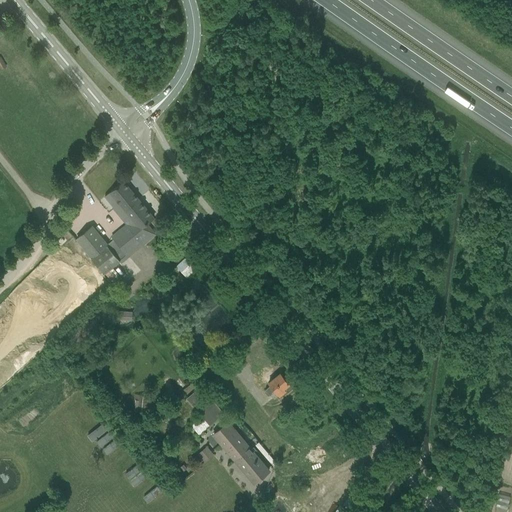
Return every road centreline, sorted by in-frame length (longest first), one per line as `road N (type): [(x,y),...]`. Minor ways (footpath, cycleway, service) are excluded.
road 1 (tertiary): [(441,511),(123,133)]
road 2 (motorway): [(324,0),(511,130)]
road 3 (unclassified): [(0,285),(29,255),(68,188),(123,133)]
road 4 (tertiary): [(123,133),(10,0)]
road 5 (motorway): [(511,98),(370,0)]
road 6 (unclassified): [(123,133),(175,87),(192,55),(188,0)]
